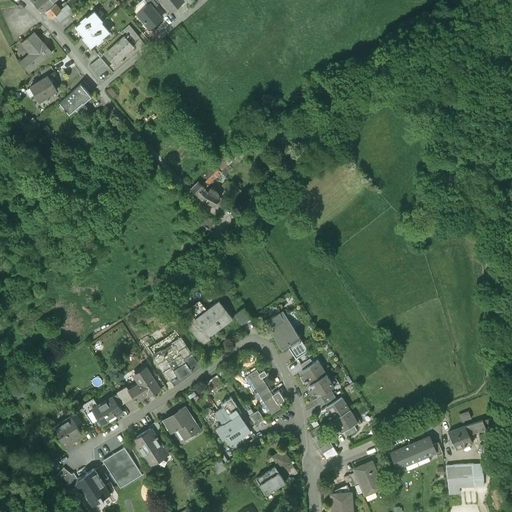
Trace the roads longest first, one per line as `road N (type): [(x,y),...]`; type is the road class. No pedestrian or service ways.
road 1 (residential): [(299,414),(274,359),(246,349),(85,453)]
road 2 (residential): [(226,229),(186,196),(102,92)]
road 3 (residential): [(102,92),(208,0)]
road 4 (residential): [(102,92),(19,0)]
